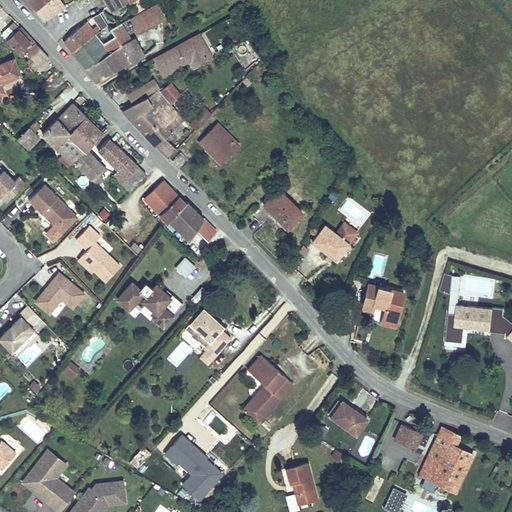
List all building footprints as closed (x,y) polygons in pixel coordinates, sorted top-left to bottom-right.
[(24,0),(32,11),(36,8),(29,0),(24,0)] [(29,0),(36,8),(45,0),(29,0)] [(60,0),(45,0),(36,8),(45,21),(65,6),(60,0)] [(134,0),(105,0),(111,10),(113,9),(127,0),(129,3),(130,3),(134,0)] [(115,11),(129,3),(127,0),(113,9),(115,11)] [(137,14),(149,7),(146,2),(134,9),(137,14)] [(156,3),(149,7),(137,14),(131,17),(139,32),(165,18),(156,3)] [(99,13),(92,17),(100,30),(107,25),(99,13)] [(100,30),(92,17),(64,41),(72,51),(95,34),(100,30)] [(19,27),(13,22),(10,25),(15,30),(19,27)] [(120,46),(132,40),(121,23),(113,28),(111,25),(109,26),(114,35),(120,46)] [(49,57),(20,26),(6,40),(34,70),(49,57)] [(110,52),(95,34),(72,51),(85,68),(102,56),(110,52)] [(199,34),(193,37),(198,47),(204,44),(199,34)] [(102,42),(110,52),(120,46),(114,35),(102,42)] [(102,56),(85,68),(97,82),(109,74),(144,55),(135,37),(132,40),(120,46),(110,52),(102,56)] [(161,68),(165,75),(175,69),(175,68),(185,62),(184,60),(188,58),(189,60),(191,64),(210,54),(204,44),(198,47),(193,37),(153,59),(158,69),(161,68)] [(226,50),(224,47),(215,52),(217,55),(226,50)] [(212,58),(210,54),(191,64),(193,68),(212,58)] [(0,81),(19,74),(13,59),(0,63),(0,81)] [(158,87),(153,79),(128,94),(133,103),(158,87)] [(155,146),(164,137),(183,120),(165,100),(168,97),(172,101),(180,94),(170,83),(162,90),(158,91),(157,90),(147,96),(122,110),(155,146)] [(106,168),(86,148),(86,149),(82,145),(88,138),(92,142),(102,132),(72,103),(42,133),(72,162),(74,160),(93,180),(106,168)] [(211,113),(205,107),(190,124),(195,129),(211,113)] [(32,131),(39,125),(34,121),(18,137),(29,147),(39,137),(32,131)] [(208,145),(223,160),(239,145),(217,124),(200,141),(205,147),(208,145)] [(176,149),(164,137),(155,146),(168,158),(176,149)] [(86,149),(92,142),(88,138),(82,145),(86,149)] [(145,173),(109,139),(99,149),(118,168),(114,173),(128,190),(134,185),(145,173)] [(219,164),(223,160),(208,145),(204,149),(219,164)] [(0,195),(6,200),(24,182),(18,176),(14,180),(3,170),(0,173),(0,195)] [(173,187),(171,189),(163,181),(144,198),(167,221),(169,220),(189,240),(195,230),(208,241),(216,231),(187,202),(185,203),(174,192),(176,190),(173,187)] [(56,226),(71,211),(44,184),(29,199),(42,212),(44,210),(47,214),(46,215),(56,226)] [(327,198),(335,200),(338,191),(330,188),(327,198)] [(287,227),(302,212),(278,189),(263,204),(287,227)] [(77,216),(71,211),(56,226),(62,231),(77,216)] [(126,217),(119,231),(134,239),(141,224),(126,217)] [(344,222),(335,233),(348,243),(357,232),(344,222)] [(80,256),(94,269),(106,280),(120,265),(95,241),(100,236),(89,225),(76,239),(87,249),(80,256)] [(331,253),(337,258),(348,243),(335,233),(325,225),(312,241),(330,255),(331,253)] [(348,243),(337,259),(342,263),(354,247),(348,243)] [(92,272),(94,269),(80,256),(78,259),(92,272)] [(183,274),(193,263),(185,256),(176,267),(183,274)] [(47,291),(45,289),(35,301),(45,310),(57,295),(72,308),(84,293),(59,272),(49,285),(51,287),(47,291)] [(439,290),(445,292),(449,280),(443,278),(439,290)] [(169,297),(164,292),(156,285),(153,288),(145,282),(139,289),(132,282),(118,298),(129,308),(132,304),(139,296),(142,293),(146,296),(143,300),(146,303),(156,311),(152,316),(163,325),(182,303),(172,294),(169,297)] [(382,317),(396,321),(403,293),(368,284),(362,307),(372,310),(374,304),(385,307),(382,317)] [(193,296),(198,300),(207,291),(202,286),(193,296)] [(146,303),(139,296),(132,304),(140,310),(146,303)] [(449,319),(457,319),(458,305),(451,304),(449,319)] [(458,305),(457,319),(456,324),(471,326),(471,323),(476,324),(476,327),(490,328),(489,331),(502,333),(504,315),(492,313),(492,308),(458,305)] [(0,339),(11,350),(33,329),(30,326),(39,317),(28,306),(18,315),(20,317),(0,336),(0,339)] [(203,307),(189,323),(209,341),(205,346),(204,347),(206,350),(214,356),(230,338),(221,329),(224,326),(203,307)] [(395,326),(396,321),(382,317),(381,322),(395,326)] [(185,328),(205,346),(209,341),(189,323),(185,328)] [(37,333),(33,329),(11,350),(15,354),(37,333)] [(18,355),(23,364),(39,354),(34,346),(18,355)] [(207,363),(214,356),(206,350),(200,357),(207,363)] [(400,353),(395,367),(414,372),(418,358),(400,353)] [(247,369),(264,383),(267,386),(250,405),(262,417),(293,383),(260,354),(247,369)] [(70,363),(64,371),(72,378),(79,369),(70,363)] [(70,380),(72,378),(64,371),(62,373),(70,380)] [(258,422),(262,417),(250,405),(267,386),(264,383),(242,408),(258,422)] [(367,418),(342,401),(331,416),(356,434),(367,418)] [(415,448),(422,433),(402,423),(395,438),(415,448)] [(462,432),(443,424),(422,472),(455,488),(473,449),(458,442),(462,432)] [(179,484),(198,500),(224,472),(180,433),(163,452),(188,475),(179,484)] [(0,468),(2,469),(16,453),(1,440),(0,441),(0,468)] [(128,462),(136,468),(150,452),(142,445),(128,462)] [(340,459),(342,451),(333,449),(331,457),(340,459)] [(67,464),(48,450),(26,478),(51,497),(48,501),(60,511),(74,494),(55,479),(67,464)] [(290,484),(292,483),(296,482),(298,491),(295,492),(298,503),(317,498),(307,462),(286,468),(290,484)] [(51,497),(26,478),(23,481),(48,501),(51,497)] [(89,487),(80,498),(83,499),(79,504),(77,502),(68,511),(93,511),(103,500),(108,504),(125,502),(123,481),(96,483),(91,489),(89,487)] [(101,511),(108,504),(103,500),(93,511),(101,511)] [(389,511),(393,506),(387,503),(383,511),(389,511)]
